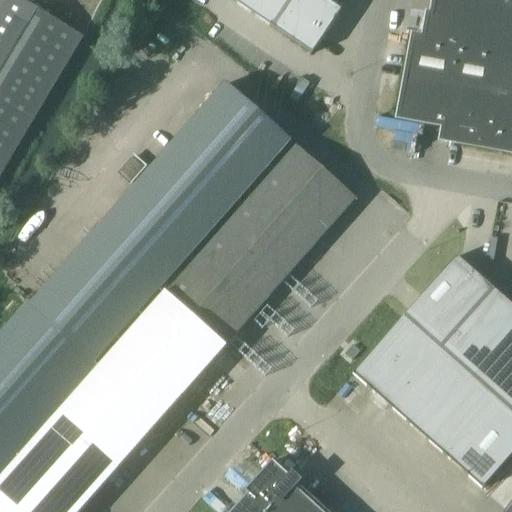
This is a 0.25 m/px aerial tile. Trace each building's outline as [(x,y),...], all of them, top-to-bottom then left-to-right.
[(0,0),(0,181),(85,40),(15,0),(0,0)] [(231,0),(232,0),(312,54),(342,11),(325,0),(231,0)] [(511,0),(435,0),(432,17),(428,16),(423,40),(419,39),(414,38),(399,118),(445,126),(442,140),(511,152),(511,0)] [(0,511),(79,511),(145,437),(160,436),(163,436),(182,415),(173,407),(356,199),(291,144),(292,143),(226,85),(29,307),(26,305),(0,335),(0,511)] [(511,455),(511,305),(457,257),(353,375),(482,489),(511,455)] [(298,483),(290,476),(289,477),(272,462),(245,491),(248,494),(231,511),(321,511),(294,487),(298,483)]
